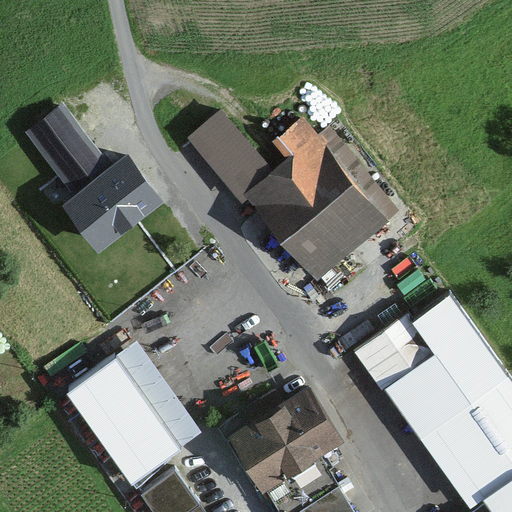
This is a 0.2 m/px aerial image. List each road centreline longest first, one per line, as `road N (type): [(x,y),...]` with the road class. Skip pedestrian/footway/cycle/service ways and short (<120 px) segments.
road 1 (residential): [(105,0),(163,151),(299,327),(401,511)]
road 2 (unknown): [(220,511),(176,424),(299,327)]
